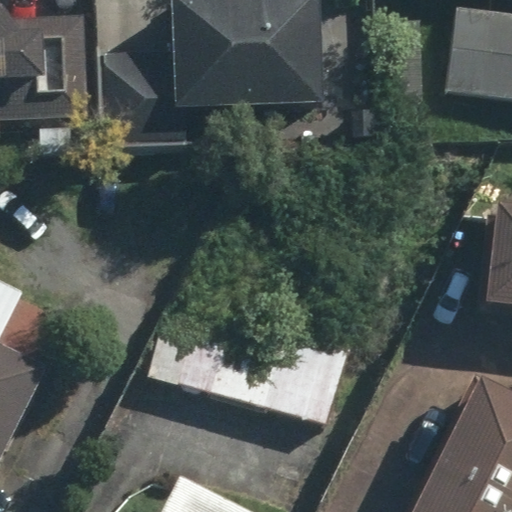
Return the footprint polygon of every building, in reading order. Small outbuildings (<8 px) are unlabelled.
[(98,60),(100,156),(182,154),(181,119),(314,116),(311,2),(163,6),(165,58),(98,60)] [(511,20),(452,13),(442,96),(511,105),(511,20)] [(0,127),(83,124),(79,23),(0,26),(0,127)] [(418,35),(381,34),(380,141),(417,142),(418,35)] [(511,217),(486,215),(475,315),(511,318),(511,217)] [(0,456),(42,374),(0,352),(0,336),(19,299),(0,289),(0,456)] [(195,396),(323,432),(345,355),(217,320),(195,396)] [(511,511),(511,402),(470,382),(407,511),(511,511)] [(161,511),(232,511),(176,483),(161,511)]
